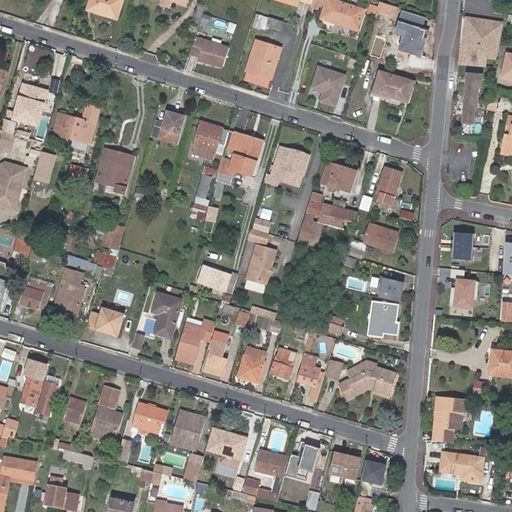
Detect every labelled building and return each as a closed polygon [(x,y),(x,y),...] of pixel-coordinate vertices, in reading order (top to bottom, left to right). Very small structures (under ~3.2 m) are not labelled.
[(90,0),(88,9),(117,18),(122,0),(90,0)] [(364,9),(335,0),(325,0),(319,18),(357,30),(364,9)] [(372,16),(375,7),(369,5),(366,13),(372,16)] [(415,13),(408,11),(404,23),(412,25),(415,13)] [(503,22),(466,16),(459,65),(486,67),(487,59),(496,60),(503,22)] [(283,24),(270,19),(267,29),(280,33),(283,24)] [(210,46),(203,43),(205,40),(194,37),(189,55),(198,58),(198,61),(208,64),(209,62),(222,66),(228,49),(211,42),(210,46)] [(281,50),(257,42),(248,72),(271,80),(281,50)] [(511,53),(507,53),(502,76),(511,78),(511,53)] [(318,64),(310,87),(321,91),(318,100),(336,107),(347,74),(318,64)] [(373,92),(407,103),(413,83),(380,71),(373,92)] [(482,87),(483,76),(465,74),(461,126),(474,126),(475,110),(478,110),(480,87),(482,87)] [(13,120),(31,125),(35,110),(37,104),(42,105),(46,92),(37,90),(37,92),(30,90),(30,88),(22,86),(13,120)] [(495,110),(497,96),(489,94),(486,109),(495,110)] [(175,144),(178,134),(183,117),(166,112),(164,122),(157,120),(151,137),(175,144)] [(50,132),(90,144),(95,124),(59,113),(59,114),(55,113),(53,122),(56,123),(55,127),(52,126),(50,132)] [(511,155),(511,118),(507,117),(506,126),(511,127),(511,135),(504,134),(500,153),(511,155)] [(224,146),(228,131),(199,122),(192,146),(204,149),(201,157),(212,160),(214,152),(217,144),(224,146)] [(216,177),(214,182),(230,187),(234,172),(251,177),(254,169),(262,141),(228,131),(224,146),(224,148),(228,150),(228,151),(235,153),(233,162),(221,159),(216,177)] [(12,137),(0,132),(0,146),(9,150),(12,137)] [(217,144),(214,152),(222,154),(224,148),(224,146),(217,144)] [(190,153),(201,157),(204,149),(192,146),(190,153)] [(287,149),(280,146),(270,177),(266,176),(265,181),(283,186),(285,182),(298,186),(301,174),(302,175),(308,157),(286,150),(287,149)] [(36,167),(33,178),(47,182),(55,156),(40,152),(38,159),(37,162),(36,167)] [(105,152),(97,181),(97,183),(113,188),(112,191),(123,194),(124,191),(124,189),(132,159),(105,152)] [(0,205),(16,210),(28,168),(2,160),(0,166),(0,205)] [(346,173),(347,169),(334,165),(334,166),(327,164),(320,184),(330,187),(329,189),(330,191),(333,193),(336,191),(336,189),(350,193),(355,176),(346,173)] [(83,187),(88,169),(74,165),(69,183),(83,187)] [(216,177),(217,170),(204,167),(196,195),(204,198),(211,176),(216,177)] [(393,180),(396,172),(384,167),(376,192),(381,193),(378,200),(391,204),(398,182),(393,180)] [(142,187),(137,185),(132,203),(137,204),(142,187)] [(220,200),(223,187),(216,185),(212,198),(220,200)] [(460,195),(468,197),(469,193),(470,188),(461,187),(460,195)] [(309,201),(319,204),(321,195),(311,192),(309,201)] [(362,195),(358,210),(366,212),(370,198),(362,195)] [(201,219),(206,200),(195,197),(189,216),(201,219)] [(303,220),(342,232),(350,235),(356,215),(347,212),(343,211),(333,208),(319,204),(309,201),(309,202),(303,220)] [(334,202),(333,208),(343,211),(345,206),(334,202)] [(412,214),(400,210),(398,217),(410,220),(412,214)] [(267,223),(255,220),(253,227),(265,230),(267,223)] [(303,220),(296,245),(335,257),(342,232),(303,220)] [(122,228),(107,224),(101,244),(116,248),(122,228)] [(388,243),(393,245),(396,233),(369,224),(363,243),(386,250),(388,243)] [(267,233),(251,228),(248,238),(264,243),(267,233)] [(475,234),(454,233),(452,260),(473,261),(475,234)] [(14,248),(28,251),(30,240),(16,238),(14,248)] [(351,240),(349,246),(364,252),(364,247),(361,243),(351,240)] [(499,273),(511,273),(511,243),(501,242),(499,273)] [(274,251),(254,245),(245,279),(264,284),(267,274),(269,268),(274,251)] [(32,246),(29,258),(41,261),(44,262),(47,249),(44,248),(43,250),(32,246)] [(347,255),(362,260),(364,252),(349,246),(347,255)] [(102,264),(101,266),(103,266),(112,269),(117,251),(109,249),(108,254),(99,251),(96,262),(102,264)] [(86,269),(88,262),(68,255),(66,263),(86,269)] [(12,266),(0,262),(0,301),(1,302),(12,266)] [(101,266),(88,262),(86,272),(100,276),(102,271),(103,266),(101,266)] [(103,285),(116,289),(120,276),(120,272),(112,269),(103,266),(102,271),(107,272),(103,285)] [(233,293),(238,275),(231,273),(230,276),(222,273),(204,268),(199,283),(217,288),(233,293)] [(75,302),(79,287),(83,275),(64,269),(54,306),(78,313),(81,304),(75,302)] [(103,285),(107,272),(102,271),(100,276),(98,283),(103,285)] [(397,300),(400,279),(378,276),(375,297),(397,300)] [(477,281),(456,279),(453,308),(474,311),(477,281)] [(24,288),(20,304),(38,310),(42,295),(48,297),(50,290),(28,283),(27,289),(24,288)] [(85,289),(79,287),(75,302),(81,304),(85,289)] [(227,304),(229,295),(223,293),(220,302),(227,304)] [(180,301),(157,294),(152,311),(160,314),(155,333),(170,337),(180,301)] [(372,301),(367,334),(383,338),(384,334),(398,336),(400,323),(397,323),(399,305),(372,301)] [(223,310),(233,313),(234,309),(225,305),(225,304),(220,303),(218,309),(223,310)] [(120,337),(127,313),(97,304),(90,328),(120,337)] [(253,307),(251,313),(272,319),(274,320),(275,315),(253,307)] [(239,313),(236,325),(244,327),(247,315),(239,313)] [(274,320),(272,319),(271,323),(252,317),(250,323),(279,333),(282,323),(274,320)] [(203,324),(186,319),(185,324),(202,328),(203,324)] [(329,319),(328,322),(343,327),(344,323),(343,323),(329,319)] [(185,324),(175,357),(193,363),(201,339),(209,342),(215,323),(204,320),(203,324),(202,328),(185,324)] [(325,330),(340,335),(343,327),(328,322),(325,330)] [(228,335),(215,331),(204,371),(222,377),(227,359),(221,357),(226,344),(228,335)] [(312,338),(309,337),(307,341),(314,343),(315,339),(320,340),(322,335),(314,333),(312,338)] [(135,334),(131,346),(139,349),(143,336),(135,334)] [(303,354),(306,345),(300,343),(296,356),(302,358),(303,354)] [(338,351),(351,356),(355,348),(341,343),(338,351)] [(248,374),(259,377),(264,361),(262,360),(265,352),(247,346),(244,354),(237,376),(247,379),(248,374)] [(289,380),(294,362),(293,361),(289,360),(291,352),(279,349),(271,374),(289,380)] [(511,351),(493,350),(491,375),(511,376),(511,351)] [(308,356),(303,354),(302,358),(301,364),(303,365),(297,382),(315,387),(320,370),(313,368),(315,362),(306,360),(308,356)] [(347,367),(349,372),(363,366),(366,372),(372,371),(375,372),(376,368),(377,364),(363,360),(347,367)] [(29,361),(25,375),(27,376),(20,403),(34,407),(42,380),(46,366),(29,361)] [(330,363),(326,376),(338,380),(342,366),(330,363)] [(363,366),(349,372),(353,379),(340,385),(347,400),(371,388),(372,385),(374,386),(374,389),(390,394),(396,375),(376,368),(375,372),(372,371),(366,372),(363,366)] [(320,389),(325,372),(320,370),(315,387),(320,389)] [(258,382),(259,377),(248,374),(247,379),(258,382)] [(49,416),(57,387),(59,378),(47,375),(45,383),(37,413),(49,416)] [(114,393),(114,389),(106,387),(101,404),(114,409),(118,394),(114,393)] [(473,401),(437,397),(436,411),(439,411),(438,417),(435,417),(433,442),(454,444),(455,430),(462,430),(463,420),(455,419),(455,412),(464,413),(471,413),(473,401)] [(78,403),(79,400),(71,398),(65,418),(79,423),(84,405),(78,403)] [(166,412),(138,404),(132,426),(156,432),(159,421),(164,422),(166,412)] [(98,409),(91,431),(112,437),(118,415),(98,409)] [(204,417),(180,410),(179,415),(203,422),(204,417)] [(195,450),(203,422),(179,415),(171,443),(195,450)] [(16,423),(6,419),(1,436),(12,438),(16,423)] [(247,436),(225,429),(222,439),(214,437),(211,446),(210,446),(208,453),(219,457),(222,449),(242,454),(247,436)] [(57,438),(53,438),(50,447),(65,451),(75,453),(76,447),(56,443),(57,438)] [(131,441),(122,439),(115,462),(125,464),(131,441)] [(151,471),(157,472),(166,443),(164,442),(160,441),(151,471)] [(63,457),(91,464),(92,457),(75,453),(65,451),(63,457)] [(341,476),(347,455),(334,452),(329,473),(330,473),(338,475),(341,476)] [(484,458),(443,453),(441,471),(463,475),(462,479),(481,482),(484,458)] [(252,469),(278,477),(277,480),(279,480),(284,463),(257,455),(252,469)] [(360,458),(347,455),(341,476),(345,477),(346,477),(353,479),(354,479),(360,458)] [(0,511),(2,511),(8,477),(5,477),(5,474),(8,474),(22,477),(25,460),(19,458),(5,456),(2,471),(0,470),(0,511)] [(25,460),(22,477),(22,478),(33,480),(37,462),(25,460)] [(293,475),(309,480),(314,464),(298,460),(293,475)] [(381,466),(367,463),(364,478),(378,481),(381,466)] [(195,482),(200,467),(188,464),(183,478),(195,482)] [(151,471),(141,469),(139,478),(149,481),(151,471)] [(157,472),(151,471),(149,481),(160,484),(162,474),(157,472)] [(338,475),(330,473),(328,480),(336,482),(338,475)] [(240,490),(243,481),(241,480),(242,476),(236,474),(235,479),(233,479),(230,488),(240,490)] [(307,486),(309,480),(293,475),(289,474),(287,480),(307,486)] [(51,477),(49,484),(62,487),(63,479),(51,477)] [(346,477),(345,477),(343,484),(352,486),(353,479),(346,477)] [(378,481),(364,478),(360,497),(370,499),(372,500),(374,500),(378,481)] [(254,496),(274,501),(276,494),(280,481),(272,479),(268,492),(255,489),(256,483),(246,480),(242,493),(254,496)] [(46,503),(76,509),(78,494),(65,491),(66,488),(62,487),(49,484),(46,503)] [(199,489),(198,496),(205,498),(207,486),(200,485),(199,489)] [(313,510),(317,494),(307,491),(302,508),(313,510)] [(371,511),(373,506),(371,505),(372,500),(370,499),(360,497),(357,496),(353,511),(357,511),(371,511)] [(131,511),(133,505),(112,499),(109,511),(131,511)] [(207,511),(239,511),(240,506),(210,500),(207,511)] [(156,503),(154,511),(180,511),(181,508),(167,505),(165,505),(156,503)]
